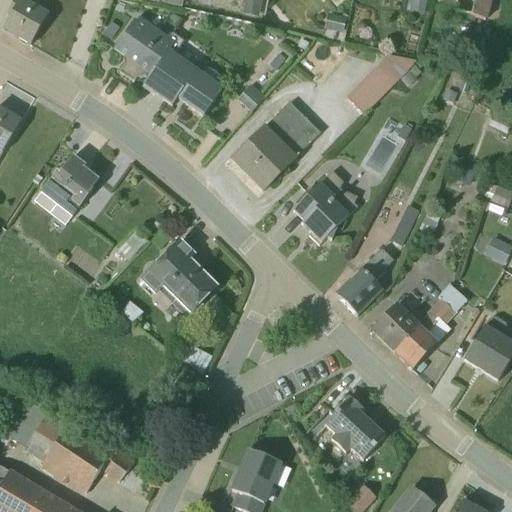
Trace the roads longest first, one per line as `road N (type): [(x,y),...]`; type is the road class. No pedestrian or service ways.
road 1 (residential): [(273,271),(89,111),(0,61)]
road 2 (residential): [(511,485),(416,414),(273,271)]
road 3 (residential): [(163,511),(273,271)]
